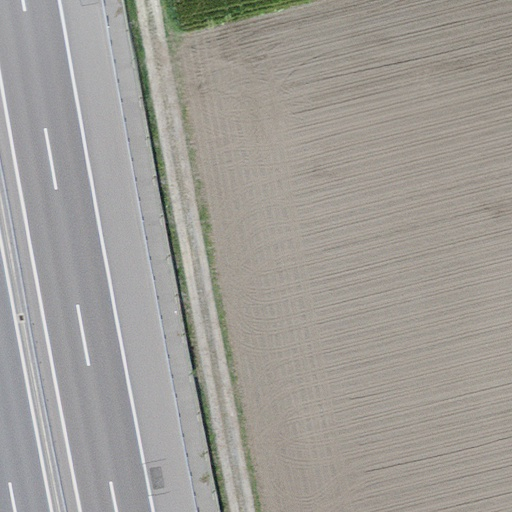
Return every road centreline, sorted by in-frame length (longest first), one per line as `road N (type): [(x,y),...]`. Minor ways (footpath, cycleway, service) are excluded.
road 1 (track): [(241,511),(147,0)]
road 2 (motorway): [(116,511),(23,0)]
